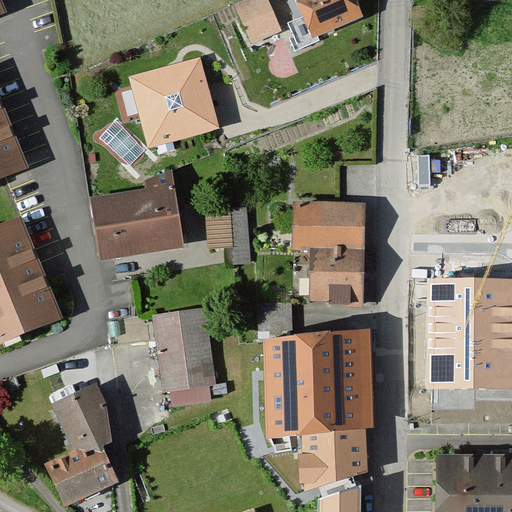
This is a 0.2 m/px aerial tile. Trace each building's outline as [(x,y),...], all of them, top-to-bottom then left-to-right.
[(281,35),(265,0),(254,0),(234,9),(252,48),(281,35)] [(358,19),(350,0),(291,0),(290,0),(307,40),(358,19)] [(217,132),(199,63),(132,80),(149,149),(217,132)] [(0,113),(0,177),(22,168),(0,113)] [(150,194),(93,203),(101,255),(187,242),(175,171),(147,175),(148,181),(150,194)] [(235,262),(252,260),(246,207),(206,211),(210,245),(233,242),(235,262)] [(306,251),(361,252),(362,208),(289,208),(288,251),(306,251)] [(19,220),(0,227),(0,341),(59,318),(19,220)] [(361,307),(361,252),(306,251),(306,300),(326,300),(326,307),(361,307)] [(511,280),(428,279),(427,392),(511,392),(511,280)] [(290,329),(290,303),(259,303),(259,330),(290,329)] [(207,307),(155,314),(165,393),(217,386),(207,307)] [(312,432),(360,430),(357,335),(249,346),(250,398),(237,403),(237,437),(312,432)] [(75,453),(45,466),(65,510),(114,487),(97,449),(110,443),(105,404),(96,384),(52,405),(75,453)] [(362,471),(360,430),(312,432),(313,489),(362,471)] [(511,511),(511,455),(433,455),(432,511),(511,511)] [(359,511),(360,493),(321,509),(320,511),(359,511)]
